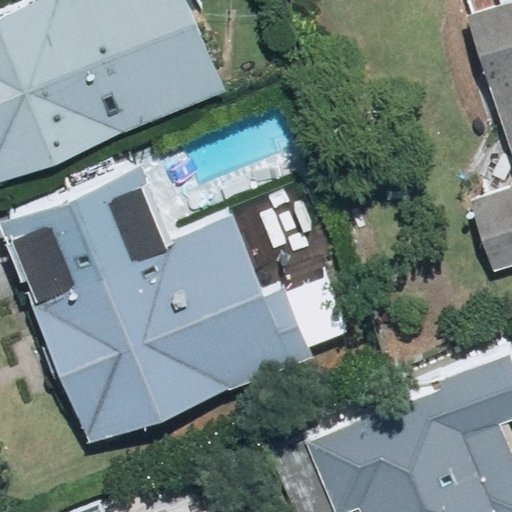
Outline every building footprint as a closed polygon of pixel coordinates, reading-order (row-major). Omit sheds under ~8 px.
[(0,0),(0,174),(234,77),(201,0),(0,0)] [(496,259),(511,253),(511,0),(474,0),(472,1),(511,120),(511,170),(472,183),(496,259)] [(321,325),(348,316),(325,253),(269,273),(240,192),(176,216),(150,143),(3,196),(85,426),(326,340),(321,325)] [(511,338),(507,329),(311,427),(346,497),(359,490),(367,511),(511,511),(511,417),(511,414),(511,413),(511,338)] [(111,511),(104,494),(60,511),(248,511),(233,476),(148,511),(111,511)]
